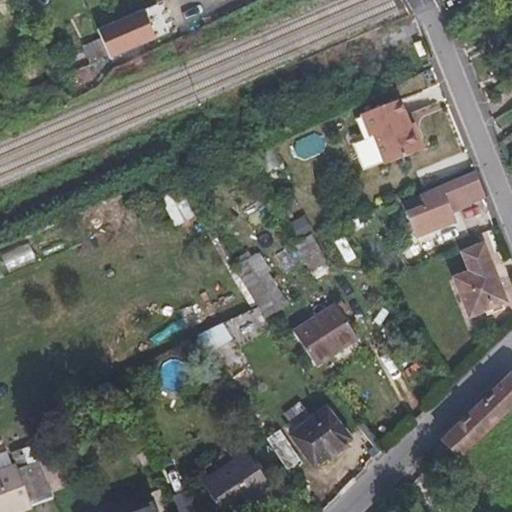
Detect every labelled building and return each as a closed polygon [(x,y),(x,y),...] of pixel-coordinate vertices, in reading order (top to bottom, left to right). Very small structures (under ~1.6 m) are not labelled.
[(165,42),(154,9),(97,29),(108,61),(165,42)] [(373,136),(376,143),(383,162),(384,165),(422,150),(413,125),(407,128),(403,118),(406,117),(399,100),(360,115),(362,121),(368,138),(373,136)] [(352,145),(355,152),(362,170),(383,162),(376,143),(373,136),(368,138),(362,121),(357,123),(363,140),(352,145)] [(471,174),(400,203),(413,238),(450,223),(446,213),(481,199),(471,174)] [(315,230),(297,236),(309,272),(327,266),(315,230)] [(452,281),(466,318),(503,304),(482,246),(461,254),(468,274),(452,281)] [(248,262),(246,258),(228,268),(231,273),(240,268),(272,318),(285,310),(253,260),(248,262)] [(289,336),(311,370),(354,343),(332,308),(289,336)] [(440,441),(454,456),(511,401),(511,379),(508,375),(440,441)] [(293,438),(322,475),(352,451),(324,414),(293,438)] [(438,470),(454,456),(440,441),(425,456),(438,470)] [(249,453),(243,444),(199,479),(205,487),(249,453)] [(240,511),(275,485),(249,453),(205,487),(224,511),(240,511)] [(0,485),(0,511),(33,511),(21,478),(0,485)]
